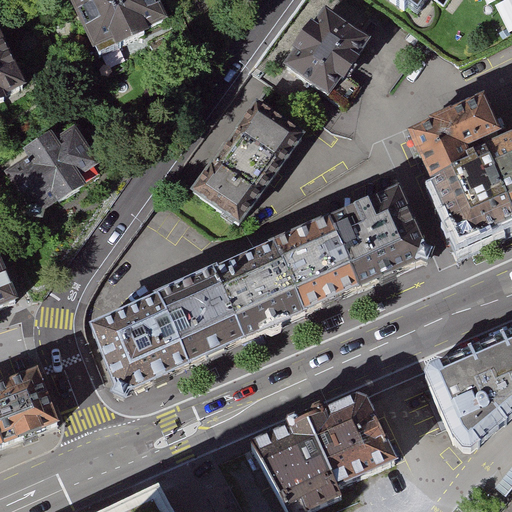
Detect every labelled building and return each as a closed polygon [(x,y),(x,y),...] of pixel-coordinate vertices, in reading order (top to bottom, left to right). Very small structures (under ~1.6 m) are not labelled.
[(148,0),(54,0),(83,59),(159,22),(148,0)] [(409,0),(373,0),(396,17),(409,0)] [(373,50),(323,16),(280,77),(330,111),(373,50)] [(0,64),(0,96),(12,91),(0,64)] [(421,161),(433,188),(469,171),(466,165),(468,164),(464,154),(498,139),(483,106),(450,121),(450,120),(433,128),(433,130),(410,141),(420,162),(421,161)] [(304,144),(255,111),(192,204),(241,237),(304,144)] [(61,128),(0,161),(0,182),(23,223),(93,185),(61,128)] [(511,144),(484,157),(511,218),(511,144)] [(511,225),(511,218),(484,157),(468,164),(466,165),(469,171),(433,188),(458,246),(460,247),(461,248),(463,248),(464,248),(511,225)] [(358,295),(428,265),(398,197),(330,229),(358,295)] [(358,295),(330,229),(330,227),(274,252),(274,253),(303,319),(358,295)] [(303,319),(274,253),(214,280),(243,346),(303,319)] [(243,346),(214,280),(213,279),(158,303),(158,305),(188,370),(243,346)] [(188,370),(158,305),(93,334),(119,401),(188,370)] [(428,372),(425,380),(453,446),(455,446),(462,455),(471,456),(511,422),(511,335),(440,366),(428,372)] [(57,429),(37,377),(0,391),(0,442),(3,449),(3,450),(57,429)] [(357,405),(252,451),(284,511),(316,511),(342,501),(338,492),(395,467),(366,408),(357,405)] [(511,470),(495,491),(506,501),(511,493),(511,470)] [(163,511),(155,497),(121,511),(163,511)]
